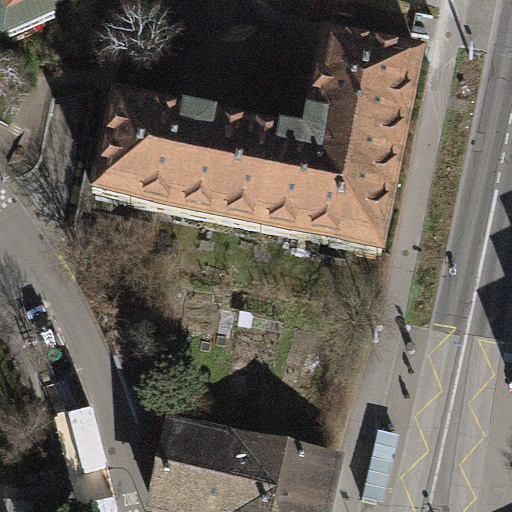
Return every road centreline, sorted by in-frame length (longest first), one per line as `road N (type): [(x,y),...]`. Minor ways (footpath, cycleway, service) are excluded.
road 1 (tertiary): [(430,511),(511,122)]
road 2 (residential): [(131,511),(111,401),(80,325),(0,218)]
